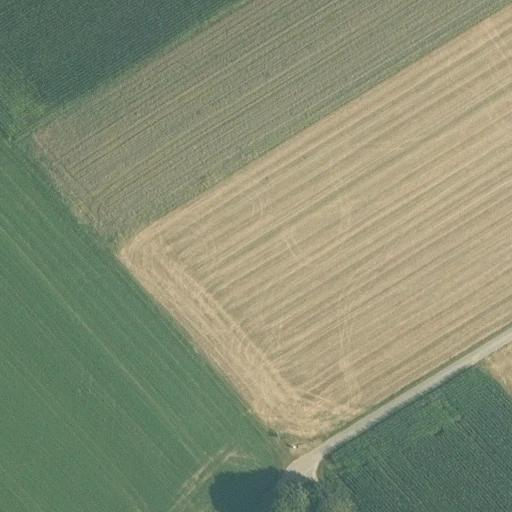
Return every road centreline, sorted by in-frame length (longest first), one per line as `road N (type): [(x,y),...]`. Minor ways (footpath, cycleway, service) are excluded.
road 1 (track): [(0,141),(339,511)]
road 2 (track): [(511,335),(296,470),(262,511)]
